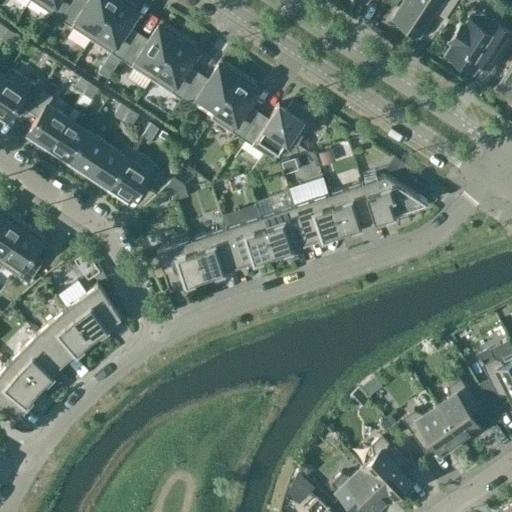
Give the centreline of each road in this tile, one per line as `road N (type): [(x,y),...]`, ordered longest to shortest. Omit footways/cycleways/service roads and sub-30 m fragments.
road 1 (residential): [(164,333),(434,236),(491,180)]
road 2 (unclassified): [(215,0),(491,180)]
road 3 (unclassified): [(508,152),(273,0)]
road 4 (residential): [(0,163),(107,233),(164,333)]
road 5 (residential): [(36,464),(110,379),(164,333)]
